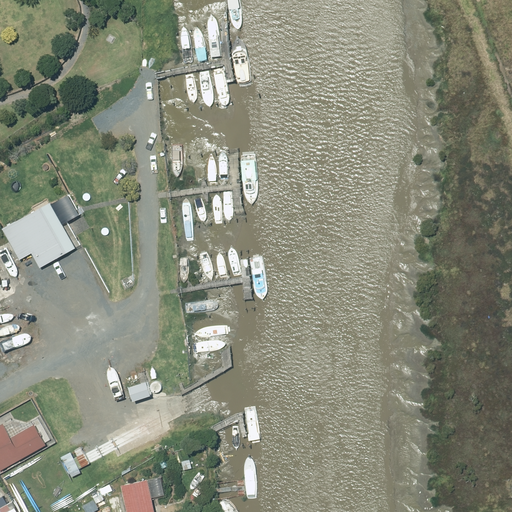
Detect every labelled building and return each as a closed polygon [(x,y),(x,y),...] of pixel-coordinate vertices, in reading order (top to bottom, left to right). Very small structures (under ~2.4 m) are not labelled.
[(43,266),(78,247),(53,201),(6,227),(22,258),(35,251),(43,266)] [(150,379),(133,385),(138,399),(155,394),(150,379)] [(0,463),(3,469),(49,443),(37,423),(14,436),(6,422),(0,425),(0,463)] [(80,456),(76,457),(82,467),(92,462),(83,445),(77,449),(80,456)] [(184,471),(193,469),(191,459),(182,461),(184,471)] [(157,511),(150,478),(125,484),(131,511),(157,511)] [(17,511),(9,497),(0,502),(0,511),(17,511)]
